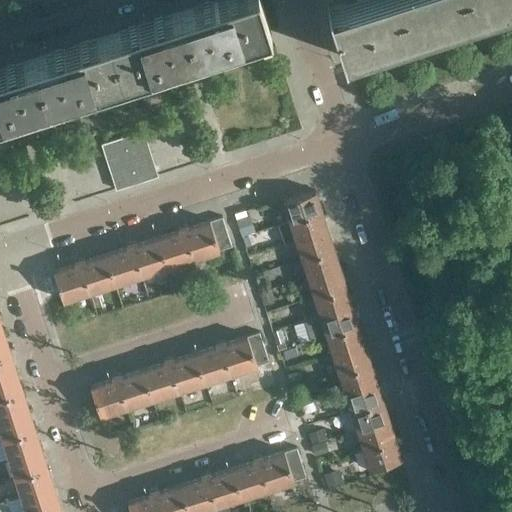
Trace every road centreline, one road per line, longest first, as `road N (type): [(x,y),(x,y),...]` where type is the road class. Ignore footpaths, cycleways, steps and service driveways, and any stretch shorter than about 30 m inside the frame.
road 1 (residential): [(457,510),(342,147)]
road 2 (residential): [(8,253),(342,147)]
road 3 (unknown): [(211,188),(286,429)]
road 4 (residential): [(48,379),(250,314)]
road 5 (residential): [(87,494),(286,429)]
road 6 (residential): [(342,147),(511,89)]
road 7 (residential): [(342,147),(299,0)]
road 8 (residential): [(0,44),(136,0)]
road 9 (residential): [(48,379),(8,253)]
road 10 (residential): [(87,494),(48,379)]
